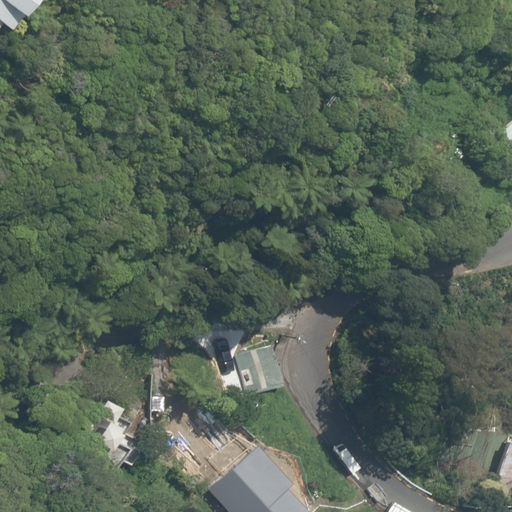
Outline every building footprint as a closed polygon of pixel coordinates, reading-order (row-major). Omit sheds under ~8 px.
[(0,0),(0,28),(2,29),(25,0),(0,0)] [(511,119),(487,140),(511,170),(511,119)] [(265,343),(231,353),(243,396),(278,386),(265,343)] [(499,377),(511,378),(511,350),(502,349),(499,377)] [(401,360),(386,372),(432,426),(446,414),(401,360)] [(2,400),(47,426),(54,413),(47,409),(55,394),(17,373),(2,400)] [(82,456),(103,467),(116,444),(111,442),(123,419),(109,412),(112,405),(96,396),(83,419),(88,421),(89,422),(80,437),(89,442),(82,456)] [(489,494),(492,430),(439,427),(435,491),(489,494)] [(491,490),(511,491),(511,433),(496,432),(491,490)] [(232,496),(244,511),(314,511),(288,478),(300,469),(279,440),(259,455),(247,439),(200,475),(222,504),(232,496)]
